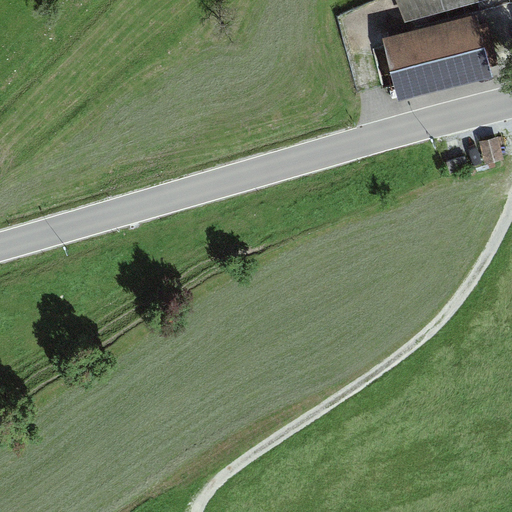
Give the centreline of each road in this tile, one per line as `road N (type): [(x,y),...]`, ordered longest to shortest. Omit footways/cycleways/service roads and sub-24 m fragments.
road 1 (tertiary): [(511,101),(0,247)]
road 2 (track): [(193,511),(220,481),(441,319),(511,206)]
